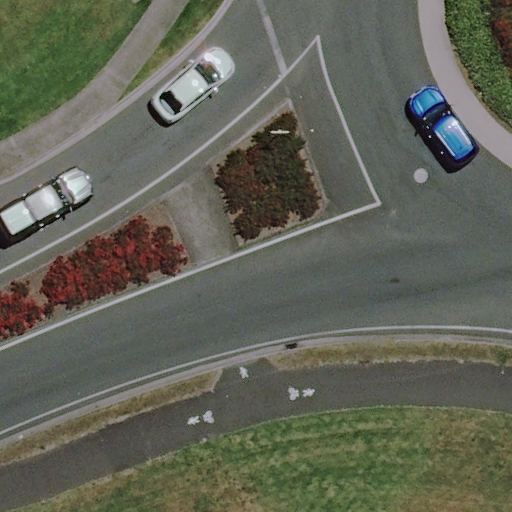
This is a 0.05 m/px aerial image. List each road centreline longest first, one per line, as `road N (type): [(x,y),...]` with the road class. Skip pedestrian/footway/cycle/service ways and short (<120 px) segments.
road 1 (secondary): [(488,230),(376,283),(229,309),(0,379)]
road 2 (secondary): [(0,228),(114,162),(311,0)]
road 3 (secondary): [(488,230),(425,182),(380,118),(355,43),(354,0)]
